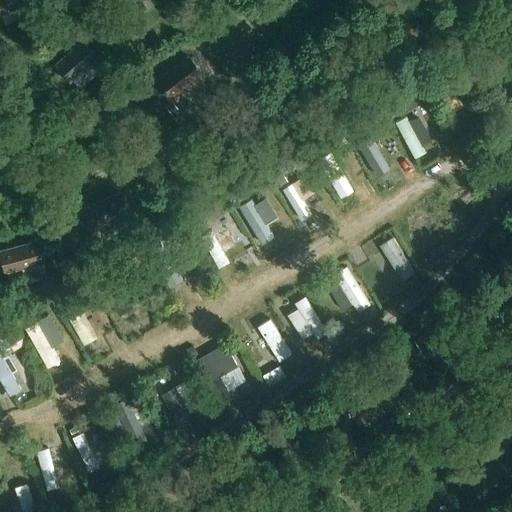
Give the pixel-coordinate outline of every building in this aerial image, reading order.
[(13,0),(0,0),(0,15),(17,8),(13,0)] [(141,0),(147,9),(161,0),(141,0)] [(72,48),(54,64),(71,83),(100,57),(85,40),(88,37),(78,26),(64,39),(72,48)] [(98,32),(91,39),(100,48),(107,42),(98,32)] [(190,55),(155,80),(169,99),(204,74),(190,55)] [(406,99),(395,106),(401,115),(412,109),(406,99)] [(178,110),(171,101),(165,106),(172,115),(178,110)] [(393,107),(387,111),(391,119),(397,115),(393,107)] [(421,111),(401,121),(416,152),(437,142),(421,111)] [(281,171),(275,175),(281,184),(287,181),(281,171)] [(165,174),(167,193),(185,191),(183,172),(165,174)] [(303,218),(314,212),(298,180),(287,185),(303,218)] [(120,191),(83,209),(92,228),(129,211),(120,191)] [(243,192),(236,196),(240,202),(247,198),(243,192)] [(265,242),(278,234),(270,222),(282,215),(269,195),(259,201),(255,195),(241,204),(265,242)] [(73,215),(62,220),(68,233),(79,228),(73,215)] [(406,277),(419,268),(395,233),(382,242),(406,277)] [(27,283),(47,277),(43,263),(46,262),(39,239),(0,249),(0,252),(5,273),(23,268),(27,283)] [(353,262),(339,269),(359,310),(372,303),(353,262)] [(417,283),(413,276),(406,281),(409,287),(417,283)] [(70,291),(60,297),(66,308),(76,302),(70,291)] [(307,293),(297,300),(322,336),(332,329),(307,293)] [(87,342),(100,335),(83,301),(69,308),(87,342)] [(366,323),(379,315),(374,307),(361,315),(366,323)] [(50,365),(64,358),(57,343),(67,338),(54,311),(29,323),(50,365)] [(20,325),(30,320),(26,312),(16,317),(20,325)] [(283,359),(296,351),(274,315),(261,323),(283,359)] [(0,325),(11,344),(23,337),(10,316),(0,322),(0,325)] [(446,321),(414,339),(425,357),(456,339),(446,321)] [(332,332),(322,339),(327,347),(337,341),(332,332)] [(196,360),(218,401),(231,394),(221,375),(238,366),(225,343),(196,360)] [(186,349),(191,359),(199,355),(193,345),(186,349)] [(187,364),(174,366),(177,380),(190,378),(187,364)] [(355,389),(366,383),(361,375),(350,382),(355,389)] [(161,394),(180,428),(194,420),(188,410),(198,404),(185,381),(161,394)] [(338,385),(330,397),(366,421),(374,409),(338,385)] [(157,398),(155,386),(145,387),(147,399),(157,398)] [(304,407),(267,429),(283,455),(317,436),(304,407)] [(124,431),(115,412),(105,417),(114,435),(124,431)] [(88,429),(77,433),(91,470),(102,465),(88,429)] [(54,445),(43,447),(48,486),(59,485),(54,445)] [(511,460),(490,473),(499,488),(511,480),(511,460)] [(253,491),(215,511),(268,511),(269,511),(253,491)] [(438,492),(431,497),(437,507),(444,503),(438,492)] [(372,511),(417,511),(407,494),(395,501),(392,496),(370,509),(372,511)]
